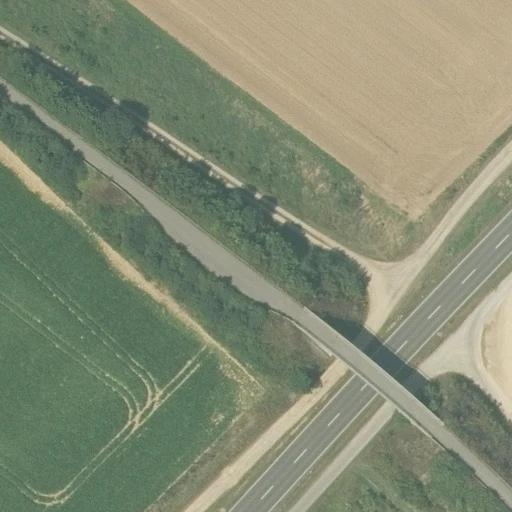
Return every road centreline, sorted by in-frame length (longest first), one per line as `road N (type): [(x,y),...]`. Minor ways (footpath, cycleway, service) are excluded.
road 1 (track): [(402,374),(0,120)]
road 2 (track): [(318,403),(0,166)]
road 3 (track): [(285,511),(360,434),(442,322),(511,245)]
road 4 (secondary): [(328,511),(511,322)]
road 5 (track): [(378,511),(511,371)]
road 6 (track): [(318,403),(455,511)]
